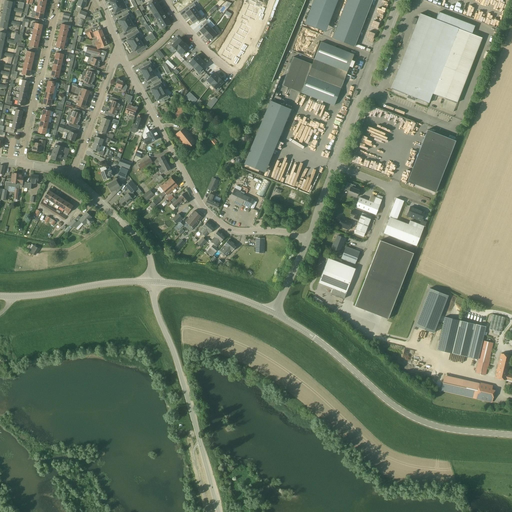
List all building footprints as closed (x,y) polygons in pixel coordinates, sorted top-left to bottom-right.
[(84,8),(87,0),(78,0),(77,5),(84,8)] [(148,5),(151,9),(158,5),(155,0),(153,2),(151,0),(148,2),(149,4),(148,5)] [(337,0),(313,0),(304,23),(326,32),(337,0)] [(372,0),(346,0),(332,38),(354,47),(372,0)] [(4,7),(11,9),(12,2),(5,1),(4,7)] [(250,4),(247,10),(258,15),(260,8),(255,6),(256,3),(250,1),(249,4),(250,4)] [(189,17),(198,11),(194,6),(195,5),(193,2),(188,6),(190,8),(185,12),(189,17)] [(112,7),(115,13),(121,10),(122,13),(128,10),(126,7),(123,9),(120,3),(112,7)] [(151,9),(154,14),(161,9),(158,5),(151,9)] [(154,14),(153,15),(156,20),(157,19),(156,19),(164,14),(161,9),(154,14)] [(81,10),(78,17),(85,19),(87,13),(81,10)] [(258,15),(247,10),(245,16),(244,16),(243,19),(248,21),(250,18),(255,21),(258,15)] [(202,16),(198,11),(189,17),(193,22),(198,19),(200,21),(205,18),(202,15),(202,16)] [(122,26),(132,21),(129,15),(128,12),(122,15),(124,18),(119,20),(119,21),(118,21),(120,25),(121,24),(122,26)] [(473,25),(439,12),(436,20),(420,13),(391,88),(410,96),(409,98),(417,101),(417,99),(429,103),(430,100),(432,100),(433,98),(431,97),(432,93),(457,103),(482,38),(480,37),(472,34),(475,26),(473,25)] [(68,23),(70,14),(64,13),(62,22),(66,22),(68,23)] [(164,14),(156,19),(157,19),(158,21),(156,22),(157,25),(159,23),(167,19),(164,14)] [(159,23),(162,28),(170,23),(167,19),(159,23)] [(204,34),(211,27),(207,23),(208,22),(206,19),(201,23),(203,26),(199,30),(204,34)] [(0,27),(7,29),(8,22),(1,20),(0,25),(0,27)] [(242,24),(239,29),(248,34),(251,29),(246,26),(248,23),(242,20),(241,23),(242,24)] [(135,26),(132,21),(122,26),(123,28),(122,29),(124,32),(125,31),(125,32),(130,29),(132,32),(137,29),(135,26)] [(71,24),(68,23),(66,22),(65,25),(61,24),(60,30),(68,32),(68,28),(70,29),(71,24)] [(34,29),(41,31),(43,25),(35,23),(33,23),(32,25),(34,26),(34,29)] [(216,32),(211,27),(204,34),(208,39),(212,35),(215,37),(219,33),(217,31),(216,32)] [(373,28),(373,30),(369,29),(367,37),(372,38),(375,28),(373,28)] [(96,36),(97,38),(104,36),(101,29),(92,33),(91,29),(85,31),(86,35),(88,34),(90,39),(96,36)] [(236,34),(245,39),(248,34),(239,29),(236,34)] [(131,46),(141,40),(137,34),(140,33),(137,30),(131,33),(133,36),(127,41),(129,44),(130,44),(131,46)] [(152,33),(145,38),(147,41),(151,39),(152,40),(155,38),(152,33)] [(233,39),(242,44),(245,39),(236,34),(233,39)] [(104,36),(97,38),(98,41),(95,43),(97,49),(100,47),(101,48),(107,45),(104,36)] [(21,43),(22,38),(19,38),(17,44),(18,44),(17,46),(24,47),(25,44),(21,43)] [(176,51),(184,43),(182,41),(183,41),(180,38),(180,39),(179,38),(175,42),(173,40),(169,44),(171,47),(171,46),(176,51)] [(242,44),(232,38),(229,45),(227,47),(232,50),(234,48),(239,50),(242,44)] [(144,45),(141,40),(131,46),(132,48),(131,48),(134,52),(140,48),(142,51),(148,48),(145,44),(144,45)] [(315,57),(348,70),(349,66),(352,68),(355,61),(352,60),(354,55),(321,42),(315,57)] [(185,44),(184,43),(176,51),(180,55),(180,56),(182,58),(186,54),(184,52),(188,47),(189,46),(186,44),(185,44)] [(73,53),(75,46),(72,45),(71,49),(68,48),(67,52),(73,53)] [(86,52),(99,56),(101,51),(87,47),(86,52)] [(225,50),(222,56),(231,61),(235,55),(231,53),(232,50),(227,47),(225,50)] [(99,56),(86,52),(84,56),(89,57),(87,63),(94,65),(93,66),(99,68),(100,65),(99,65),(100,61),(103,62),(105,57),(99,56)] [(193,68),(201,60),(196,55),(192,60),(190,57),(186,62),(188,64),(189,64),(193,68)] [(348,70),(315,57),(312,64),(293,57),(282,85),(301,93),(334,105),(341,88),(347,72),(348,70)] [(150,64),(152,64),(150,60),(144,63),(146,66),(140,69),(141,70),(140,70),(142,73),(143,73),(144,75),(153,70),(150,64)] [(203,62),(201,60),(193,68),(198,72),(197,73),(200,75),(204,71),(202,69),(206,65),(205,64),(206,63),(203,61),(203,62)] [(82,75),(95,79),(95,77),(94,77),(96,74),(98,75),(100,71),(89,68),(88,72),(84,71),(82,75)] [(154,82),(159,79),(153,70),(144,75),(145,77),(144,77),(147,82),(147,81),(148,82),(153,79),(154,82)] [(211,85),(219,77),(217,76),(218,75),(215,73),(214,73),(210,77),(208,75),(203,79),(206,81),(211,85)] [(94,82),(95,79),(82,75),(81,79),(85,81),(83,85),(93,89),(94,86),(92,85),(93,81),(94,82)] [(223,82),(219,77),(211,85),(215,90),(217,93),(221,88),(219,86),(223,82)] [(125,91),(127,87),(125,84),(123,83),(124,82),(119,80),(120,79),(117,78),(115,83),(116,84),(114,91),(118,92),(119,89),(125,91)] [(161,84),(162,83),(160,80),(155,83),(156,86),(151,89),(151,90),(152,93),(153,93),(154,95),(164,90),(161,84)] [(57,89),(55,88),(47,86),(46,92),(53,94),(56,95),(57,89)] [(78,96),(87,100),(88,97),(87,97),(88,94),(91,95),(92,92),(82,88),(81,91),(80,90),(78,96)] [(170,98),(168,95),(167,95),(164,90),(154,95),(155,97),(156,100),(157,100),(162,98),(164,101),(170,98)] [(55,98),(56,95),(53,94),(46,92),(44,98),(52,100),(55,101),(56,98),(55,98)] [(186,100),(192,95),(189,92),(184,98),(186,100)] [(127,101),(127,103),(128,103),(125,112),(130,113),(128,117),(134,119),(138,107),(135,106),(135,107),(131,106),(132,103),(130,102),(132,96),(130,95),(127,101)] [(86,102),(87,100),(78,96),(76,102),(77,103),(76,105),(86,109),(87,106),(84,105),(85,102),(86,102)] [(213,96),(207,105),(211,108),(217,99),(213,96)] [(18,98),(15,97),(15,100),(18,101),(17,104),(24,106),(25,100),(18,98)] [(109,106),(121,110),(123,106),(119,105),(120,100),(110,97),(109,100),(112,101),(111,104),(110,104),(109,106)] [(265,172),(290,109),(270,100),(243,164),(265,172)] [(442,107),(453,111),(456,103),(450,101),(449,104),(444,102),(442,107)] [(62,110),(64,103),(61,102),(60,106),(57,105),(56,109),(62,110)] [(173,111),(178,118),(186,112),(181,105),(173,111)] [(120,115),(121,110),(109,106),(108,108),(109,109),(108,112),(105,111),(104,114),(114,118),(116,113),(120,115)] [(68,115),(80,120),(81,117),(80,117),(81,114),(84,115),(85,112),(75,108),(73,113),(69,111),(68,115)] [(79,122),(80,120),(68,115),(66,120),(70,121),(69,125),(79,129),(80,126),(77,125),(78,122),(79,122)] [(141,118),(141,116),(138,115),(138,117),(135,124),(133,123),(130,131),(135,133),(136,128),(140,130),(142,127),(144,119),(141,118)] [(100,124),(109,127),(110,125),(111,125),(112,123),(117,125),(119,121),(113,119),(112,122),(110,122),(110,120),(103,118),(100,124)] [(19,129),(20,123),(13,122),(12,128),(7,126),(5,131),(14,133),(15,129),(19,129)] [(57,131),(58,132),(63,133),(63,132),(65,132),(63,138),(67,140),(67,139),(74,141),(77,134),(76,134),(77,130),(60,124),(58,130),(57,131)] [(110,128),(109,127),(100,124),(98,131),(105,134),(106,131),(109,131),(110,128)] [(191,136),(200,129),(196,125),(188,131),(185,127),(176,134),(187,149),(196,142),(191,136)] [(147,145),(151,142),(159,138),(154,129),(146,133),(149,138),(144,140),(147,145)] [(57,131),(53,130),(52,135),(50,135),(50,138),(51,138),(54,139),(54,138),(58,139),(59,138),(59,135),(58,135),(58,132),(57,131)] [(445,169),(456,141),(427,130),(407,181),(436,192),(445,169)] [(94,143),(101,146),(103,141),(107,143),(109,139),(103,136),(102,139),(96,137),(94,143)] [(45,141),(45,140),(46,138),(41,137),(40,140),(39,143),(34,142),(32,150),(41,152),(42,146),(44,147),(45,141)] [(105,147),(101,146),(94,143),(92,149),(98,151),(97,154),(103,156),(104,151),(105,147)] [(67,155),(69,149),(55,144),(50,158),(60,162),(63,154),(67,155)] [(160,166),(167,162),(163,156),(158,159),(155,160),(156,164),(159,162),(160,163),(159,163),(160,166)] [(146,166),(153,163),(150,158),(143,162),(146,166)] [(131,163),(120,159),(118,165),(129,169),(131,163)] [(160,166),(158,167),(159,171),(161,174),(170,169),(167,162),(160,166)] [(128,170),(121,167),(117,175),(125,178),(128,170)] [(108,172),(107,169),(101,172),(104,180),(113,176),(111,170),(108,172)] [(15,192),(17,173),(12,173),(11,178),(9,178),(8,182),(5,181),(4,190),(8,190),(8,191),(15,192)] [(15,192),(14,199),(18,199),(19,185),(23,186),(23,177),(21,176),(22,174),(17,173),(15,192)] [(38,184),(38,176),(31,175),(31,183),(29,183),(26,182),(25,182),(24,188),(28,188),(33,189),(34,183),(38,184)] [(159,183),(163,178),(160,175),(155,179),(157,181),(155,183),(156,184),(158,183),(159,183)] [(249,179),(250,176),(248,175),(243,185),(250,188),(253,181),(249,179)] [(130,180),(129,178),(126,180),(128,182),(125,185),(128,188),(129,188),(131,190),(136,185),(130,180)] [(164,191),(174,182),(171,178),(162,185),(161,184),(159,186),(160,187),(158,189),(161,193),(164,191)] [(213,191),(218,180),(212,178),(208,189),(213,191)] [(263,198),(271,182),(264,179),(256,195),(263,198)] [(120,186),(116,180),(107,185),(111,192),(117,189),(118,191),(121,188),(123,185),(122,183),(120,186)] [(164,191),(167,195),(178,186),(174,182),(164,191)] [(356,197),(359,190),(353,188),(354,185),(347,183),(345,188),(347,189),(347,190),(349,191),(348,194),(356,197)] [(239,205),(243,195),(240,193),(240,191),(235,188),(230,198),(235,201),(234,202),(239,205)] [(147,201),(154,194),(150,189),(142,196),(147,201)] [(49,200),(53,193),(48,190),(44,197),(46,199),(46,200),(48,201),(49,200)] [(54,203),(58,196),(53,193),(49,200),(51,202),(50,204),(53,205),(54,203)] [(185,204),(190,199),(184,193),(179,197),(179,198),(172,204),(175,208),(183,201),(185,204)] [(216,208),(219,202),(213,199),(214,196),(209,193),(205,203),(216,208)] [(124,206),(132,199),(128,194),(119,201),(124,206)] [(243,195),(239,205),(241,206),(242,204),(249,208),(253,199),(243,195)] [(59,206),(63,199),(58,196),(54,203),(59,206)] [(161,200),(158,196),(149,204),(152,208),(159,202),(161,205),(164,202),(162,199),(161,200)] [(356,207),(370,212),(376,215),(382,200),(376,197),(374,203),(359,197),(356,207)] [(390,217),(397,220),(404,201),(396,198),(389,217),(390,217)] [(64,210),(68,203),(63,199),(59,206),(64,210)] [(68,203),(64,210),(69,213),(73,206),(68,203)] [(417,209),(410,207),(407,216),(414,218),(414,217),(421,220),(425,211),(417,208),(417,209)] [(189,225),(198,214),(194,211),(185,221),(189,225)] [(91,218),(92,217),(86,212),(82,217),(81,217),(79,220),(77,222),(74,220),(69,225),(72,227),(74,226),(76,228),(81,222),(85,225),(87,223),(90,225),(94,221),(91,218)] [(176,223),(182,218),(178,214),(172,219),(176,223)] [(198,214),(189,225),(193,228),(202,217),(198,214)] [(365,233),(370,219),(361,215),(355,229),(365,233)] [(408,224),(397,220),(390,217),(384,233),(416,246),(422,230),(424,226),(410,220),(408,224)] [(349,230),(352,222),(341,218),(338,226),(349,230)] [(209,233),(214,227),(207,221),(199,231),(205,236),(208,232),(209,233)] [(217,246),(220,242),(225,237),(218,230),(213,236),(214,237),(211,241),(215,245),(214,246),(213,245),(210,248),(207,252),(212,257),(215,253),(218,249),(216,248),(217,246)] [(343,246),(345,239),(337,236),(335,242),(334,242),(331,248),(340,251),(342,245),(343,246)] [(201,247),(206,241),(202,237),(197,244),(201,247)] [(227,257),(236,246),(229,239),(220,251),(227,257)] [(180,248),(185,242),(182,240),(177,245),(180,248)] [(388,319),(413,253),(380,240),(355,306),(388,319)] [(36,255),(40,249),(33,245),(29,252),(36,255)] [(355,264),(360,252),(346,246),(341,259),(355,264)] [(344,299),(355,269),(328,258),(327,259),(322,272),(318,282),(333,288),(330,294),(344,299)] [(448,296),(429,289),(415,326),(424,329),(434,333),(448,296)] [(505,317),(492,314),(489,329),(501,332),(505,317)] [(478,359),(486,326),(475,324),(460,320),(452,353),(467,357),(478,359)] [(486,376),(493,343),(483,340),(475,373),(486,376)] [(508,374),(511,356),(501,353),(495,378),(506,380),(507,380),(508,374)] [(479,383),(465,380),(444,375),(440,391),(492,402),(495,390),(491,389),(492,386),(479,383)]
